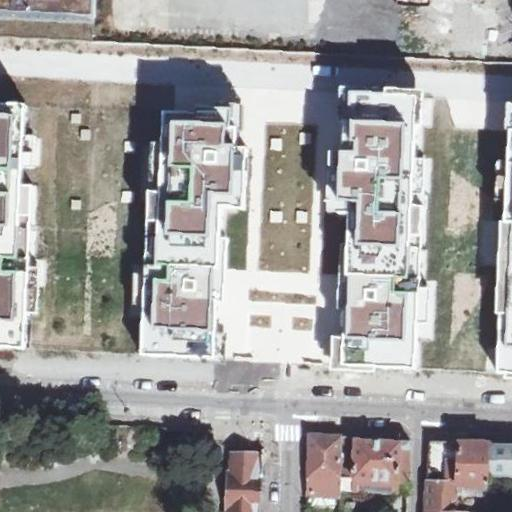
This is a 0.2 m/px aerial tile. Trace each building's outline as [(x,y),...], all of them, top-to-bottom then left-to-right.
[(0,0),(0,12),(97,17),(97,0),(0,0)] [(422,0),(419,52),(494,56),(496,10),(471,9),(471,0),(329,0),(327,47),(363,49),(365,0),(439,0),(437,0),(422,0)] [(331,340),(330,367),(402,370),(419,371),(420,340),(435,340),(438,281),(428,280),(433,158),(427,158),(428,127),(430,89),(396,88),(385,87),(359,86),(341,86),(339,148),(328,148),(325,212),(346,213),(343,279),(333,278),(331,340)] [(496,219),(490,376),(511,377),(511,101),(506,101),(505,130),(501,219),(496,219)] [(0,347),(14,348),(16,321),(27,321),(30,257),(20,256),(28,105),(0,102),(0,347)] [(143,265),(139,355),(211,357),(223,358),(225,323),(229,210),(244,210),(247,145),(237,145),(238,105),(224,104),(214,104),(195,103),(194,111),(160,109),(154,266),(143,265)] [(340,495),(341,479),(341,436),(311,434),(309,494),(340,495)] [(355,490),(399,492),(400,480),(409,480),(411,439),(402,439),(401,442),(367,441),(358,441),(358,436),(341,436),(341,479),(355,479),(355,490)] [(431,441),(429,479),(458,480),(460,442),(440,441),(431,441)] [(469,442),(460,442),(458,480),(458,483),(488,485),(488,478),(490,443),(469,442)] [(511,478),(511,444),(500,444),(490,443),(488,478),(511,478)] [(227,511),(262,511),(263,488),(265,454),(233,453),(232,472),(229,472),(227,511)] [(458,480),(429,479),(427,511),(457,511),(459,485),(488,487),(488,485),(458,483),(458,480)]
